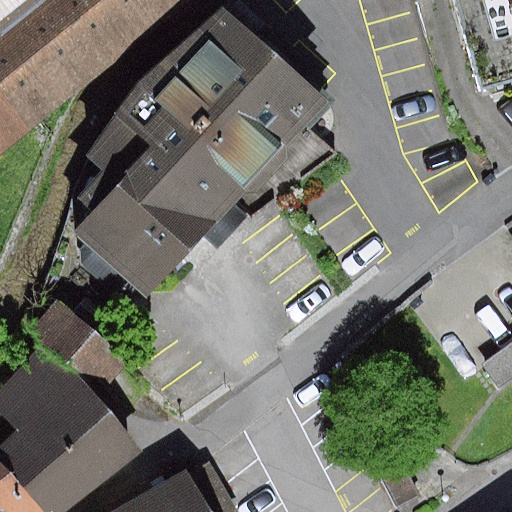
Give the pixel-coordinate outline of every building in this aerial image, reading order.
[(0,0),(0,152),(170,0),(0,0)] [(341,106),(234,7),(94,157),(118,179),(63,237),(147,314),(341,106)] [(3,467),(41,511),(63,511),(141,444),(95,387),(122,359),(77,311),(0,399),(0,416),(29,438),(3,467)] [(238,511),(210,463),(119,511),(238,511)] [(41,511),(3,467),(0,464),(0,511),(41,511)]
